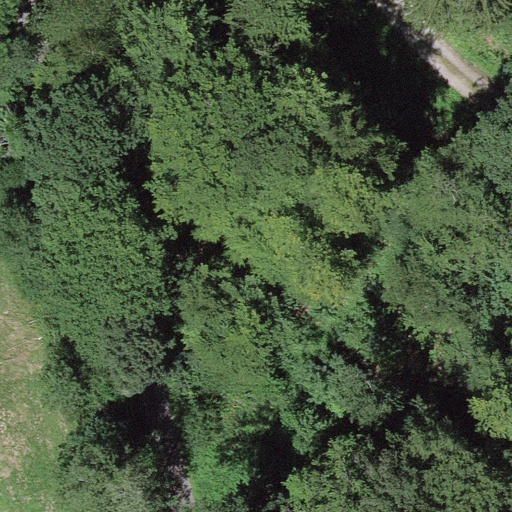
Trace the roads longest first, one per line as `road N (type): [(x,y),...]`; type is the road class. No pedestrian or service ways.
road 1 (unclassified): [(183,511),(37,0)]
road 2 (track): [(511,117),(447,64),(389,0)]
